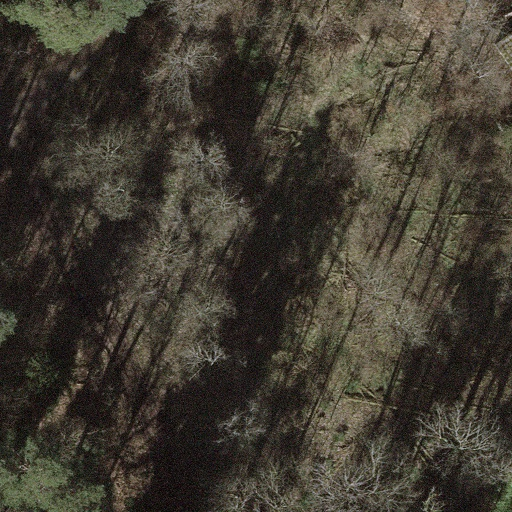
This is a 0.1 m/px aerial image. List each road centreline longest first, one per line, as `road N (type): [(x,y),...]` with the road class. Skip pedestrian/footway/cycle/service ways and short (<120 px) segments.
road 1 (track): [(181,511),(182,500),(0,135)]
road 2 (track): [(152,0),(66,71),(0,100)]
